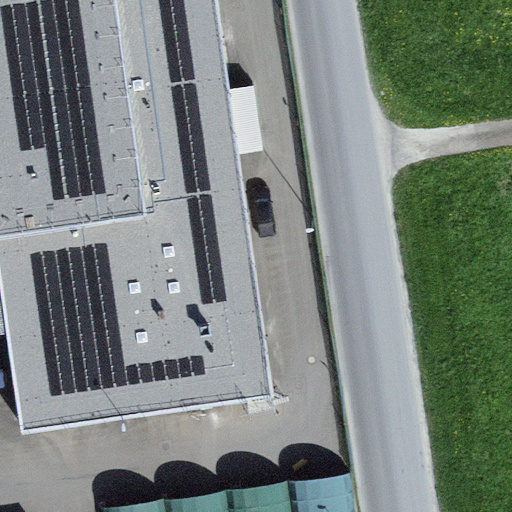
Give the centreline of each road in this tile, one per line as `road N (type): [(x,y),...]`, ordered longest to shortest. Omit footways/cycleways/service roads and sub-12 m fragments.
road 1 (residential): [(320,0),(392,511)]
road 2 (track): [(511,125),(340,147)]
